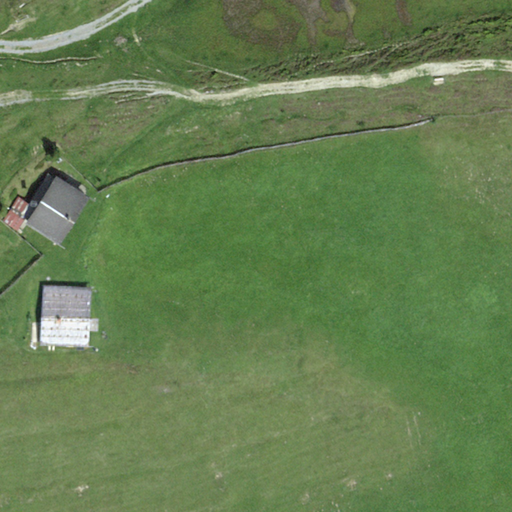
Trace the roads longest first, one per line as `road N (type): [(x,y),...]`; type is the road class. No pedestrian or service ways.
road 1 (track): [(0,97),(148,84),(208,99),(436,67),(511,65)]
road 2 (track): [(0,46),(95,27),(139,0)]
